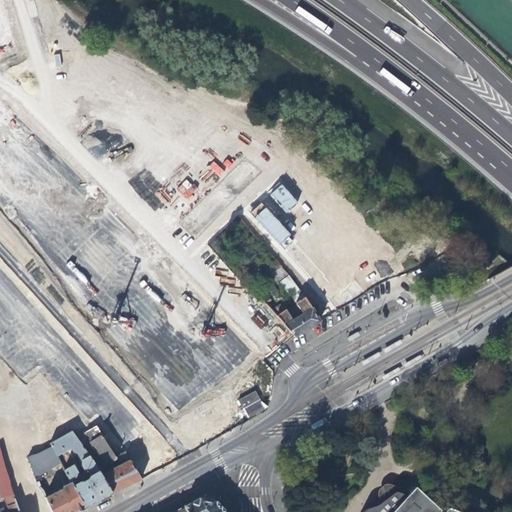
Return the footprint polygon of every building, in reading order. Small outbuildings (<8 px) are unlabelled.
[(4,0),(0,0),(0,69),(20,51),(4,0)] [(219,176),(224,170),(214,160),(209,166),(219,176)] [(187,199),(197,189),(187,178),(177,188),(187,199)] [(286,213),(298,202),(278,181),(266,192),(286,213)] [(277,285),(279,283),(289,276),(282,268),(277,262),(266,271),(277,285)] [(271,311),(276,317),(294,337),(320,321),(306,299),(289,276),(279,283),(302,315),(292,321),(281,304),(271,311)] [(358,330),(347,336),(349,340),(360,333),(358,330)] [(400,340),(383,349),(385,352),(402,343),(400,340)] [(379,352),(362,361),(364,365),(381,355),(379,352)] [(462,353),(451,359),(453,363),(463,356),(462,353)] [(420,355),(403,364),(405,368),(422,358),(420,355)] [(399,367),(382,377),(384,380),(401,370),(399,367)] [(247,418),(266,409),(257,390),(238,399),(247,418)] [(108,472),(100,476),(110,493),(127,485),(140,480),(123,452),(113,457),(100,435),(95,426),(78,436),(84,446),(89,443),(108,472)] [(63,470),(69,481),(84,507),(110,493),(100,476),(92,462),(82,447),(75,438),(70,431),(48,443),(50,446),(55,455),(71,447),(73,451),(75,451),(79,460),(79,462),(83,470),(85,469),(87,474),(86,479),(81,481),(77,480),(74,475),(77,473),(72,465),(63,470)] [(84,446),(78,436),(75,438),(82,447),(84,446)] [(59,462),(55,455),(50,446),(37,453),(32,455),(26,458),(37,486),(42,492),(45,500),(50,511),(74,511),(84,507),(69,481),(61,486),(62,488),(59,489),(55,482),(43,489),(37,475),(59,462)] [(19,511),(8,485),(8,484),(8,483),(8,482),(7,481),(7,480),(7,479),(7,478),(7,477),(6,477),(6,476),(4,467),(0,455),(0,497),(3,497),(8,511),(19,511)] [(409,493),(405,492),(404,491),(401,491),(399,491),(396,492),(377,504),(367,508),(365,510),(363,511),(464,511),(463,511),(456,508),(451,507),(448,507),(446,508),(442,511),(439,509),(441,507),(416,486),(413,487),(409,493)] [(225,511),(224,510),(212,497),(204,495),(184,507),(186,511),(225,511)]
